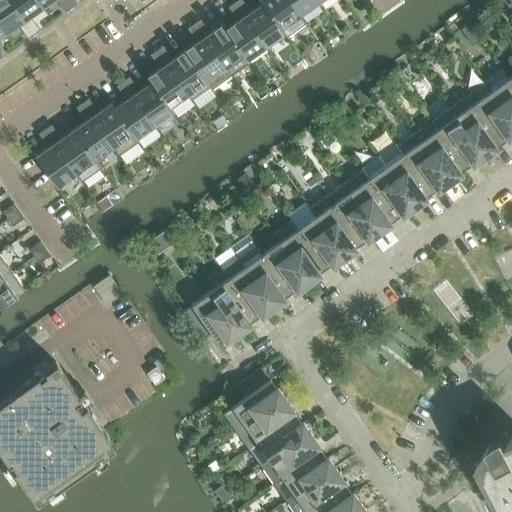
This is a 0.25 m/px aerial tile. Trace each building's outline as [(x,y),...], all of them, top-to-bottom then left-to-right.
[(0,0),(0,25),(6,34),(18,25),(27,38),(34,34),(9,0),(0,0)] [(43,7),(37,0),(9,0),(34,34),(40,29),(31,16),(43,7)] [(37,0),(43,7),(53,0),(56,0),(65,12),(71,7),(65,0),(37,0)] [(242,0),(237,0),(235,2),(266,47),(285,33),(261,0),(260,0),(262,2),(250,11),(242,0)] [(261,0),(285,33),(282,28),(300,15),(289,0),(261,0)] [(289,0),(300,15),(319,2),(317,0),(289,0)] [(228,6),(237,19),(226,28),(222,23),(248,60),(266,47),(235,2),(228,6)] [(232,75),(226,67),(243,55),(247,60),(248,60),(222,23),(209,32),(200,19),(194,23),(231,76),(232,75)] [(187,28),(197,41),(184,50),(212,89),(231,76),(194,23),(187,28)] [(163,45),(156,50),(192,99),(209,87),(211,90),(212,89),(184,50),(172,58),(163,45)] [(159,67),(147,76),(173,112),(174,112),(170,107),(187,95),(191,100),(192,99),(156,50),(150,54),(159,67)] [(511,81),(509,77),(503,69),(485,82),(491,90),(511,119),(511,81)] [(146,76),(150,81),(138,89),(129,76),(123,81),(154,126),(173,112),(147,76),(146,76)] [(136,138),(154,126),(123,81),(116,85),(126,98),(114,107),(111,102),(110,102),(138,142),(139,141),(136,138)] [(485,82),(468,94),(501,141),(510,135),(511,136),(511,135),(511,119),(491,90),(485,82)] [(492,147),(501,141),(468,94),(450,107),(485,155),(494,149),(492,147)] [(88,98),(82,102),(119,155),(138,142),(110,102),(98,111),(88,98)] [(118,155),(119,155),(82,102),(76,107),(85,120),(72,129),(100,168),(101,167),(96,160),(113,148),(118,155)] [(450,107),(432,119),(466,166),(475,160),(476,161),(485,155),(450,107)] [(457,173),(466,166),(432,119),(415,132),(449,180),(458,174),(457,173)] [(51,124),(44,129),(82,181),(100,168),(72,129),(60,137),(51,124)] [(48,146),(35,155),(57,187),(76,174),(81,182),(82,181),(44,129),(39,133),(48,146)] [(415,132),(397,145),(430,191),(439,185),(441,187),(449,180),(415,132)] [(379,157),(385,165),(414,206),(423,199),(422,198),(430,191),(397,145),(379,157)] [(362,169),(368,177),(395,216),(404,210),(406,212),(414,206),(385,165),(379,157),(362,169)] [(387,223),(395,216),(368,177),(362,169),(344,182),(379,231),(388,224),(387,223)] [(246,172),(237,178),(247,192),(256,186),(246,172)] [(344,182),(327,195),(360,242),(369,235),(370,237),(379,231),(344,182)] [(107,195),(97,202),(103,211),(113,204),(107,195)] [(353,249),(351,248),(360,242),(327,195),(309,207),(315,215),(344,256),(353,249)] [(19,211),(14,204),(3,212),(8,219),(19,211)] [(199,206),(190,212),(195,219),(204,213),(199,206)] [(13,226),(24,218),(19,211),(8,219),(13,226)] [(315,215),(297,228),(325,267),(334,260),(335,262),(344,256),(315,215)] [(292,219),(273,233),(279,241),(308,281),(317,275),(316,273),(325,267),(297,228),(292,219)] [(163,230),(152,238),(161,250),(172,242),(163,230)] [(45,248),(40,241),(29,249),(34,256),(45,248)] [(279,241),(262,253),(289,292),(298,285),(300,287),(308,281),(279,241)] [(239,257),(245,265),(273,306),(282,300),(281,298),(289,292),(262,253),(256,245),(239,257)] [(39,263),(50,255),(45,248),(34,256),(39,263)] [(0,254),(0,280),(12,272),(0,254)] [(239,257),(221,270),(226,278),(254,317),(263,310),(264,312),(273,306),(245,265),(239,257)] [(12,272),(0,280),(0,309),(8,304),(26,291),(12,272)] [(226,278),(209,291),(238,331),(247,325),(246,323),(254,317),(226,278)] [(209,291),(191,304),(192,305),(182,312),(201,339),(211,332),(218,342),(228,336),(229,337),(238,331),(209,291)] [(0,400),(0,451),(8,462),(18,476),(36,502),(47,494),(60,485),(91,463),(104,454),(115,445),(104,430),(86,404),(78,393),(56,361),(50,366),(37,375),(0,400)] [(156,367),(147,373),(155,384),(164,378),(156,367)] [(262,367),(239,383),(245,392),(268,376),(262,367)] [(270,379),(223,412),(236,430),(285,396),(279,387),(277,388),(270,379)] [(285,396),(236,430),(249,448),(296,414),(290,406),(291,405),(285,396)] [(296,414),(249,448),(261,465),(310,431),(304,422),(302,423),(296,414)] [(321,450),(315,441),(316,440),(310,431),(261,465),(274,483),(321,450)] [(487,473),(447,504),(450,511),(511,511),(511,438),(510,440),(507,432),(501,436),(492,442),(492,443),(491,444),(490,445),(489,445),(489,446),(488,447),(487,448),(486,450),(485,451),(484,453),(483,455),(482,457),(481,458),(480,460),(487,473)] [(321,450),(274,483),(286,501),(335,466),(329,457),(327,459),(321,450)] [(340,476),(341,475),(335,466),(286,501),(294,511),(308,511),(346,485),(340,476)] [(222,485),(214,490),(219,496),(226,491),(222,485)] [(346,485),(308,511),(344,511),(360,501),(354,493),(352,494),(346,485)] [(226,491),(219,496),(223,501),(230,495),(226,491)] [(360,501),(344,511),(365,511),(366,510),(360,501)]
